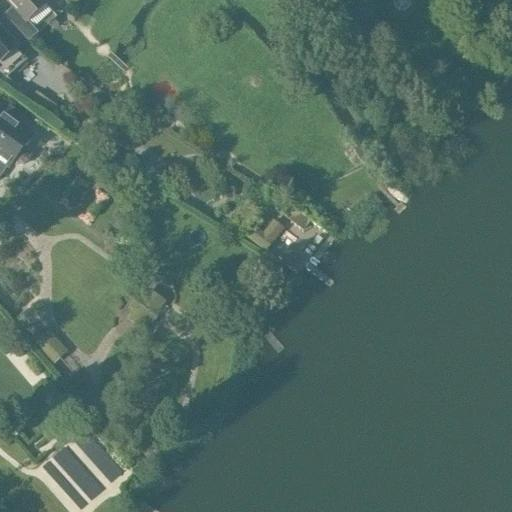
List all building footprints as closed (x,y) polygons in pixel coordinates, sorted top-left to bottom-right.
[(56,17),(40,0),(3,0),(15,11),(6,19),(27,43),(56,17)] [(26,60),(0,31),(0,76),(9,69),(13,73),(26,60)] [(48,103),(41,112),(48,117),(55,108),(48,103)] [(0,178),(8,167),(12,163),(16,165),(22,165),(26,162),(30,158),(31,153),(29,147),(26,143),(30,138),(16,128),(21,122),(6,111),(1,117),(0,116),(0,178)] [(290,208),(283,218),(302,232),(309,222),(290,208)] [(253,228),(245,238),(265,252),(281,230),(272,223),(263,235),(253,228)] [(132,311),(126,319),(143,331),(149,323),(152,325),(161,312),(159,310),(164,301),(148,290),(143,297),(138,294),(128,309),(132,311)] [(49,332),(35,343),(53,364),(67,353),(49,332)]
